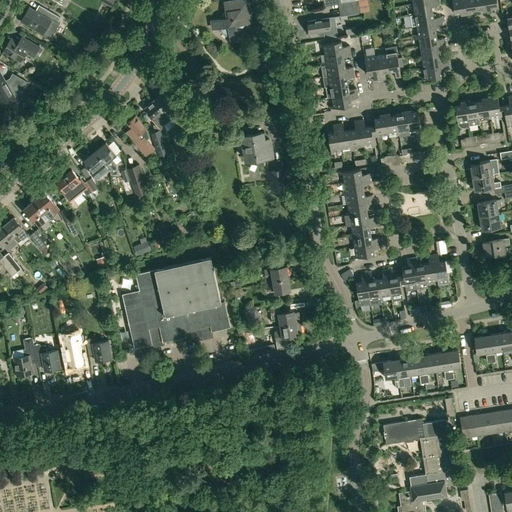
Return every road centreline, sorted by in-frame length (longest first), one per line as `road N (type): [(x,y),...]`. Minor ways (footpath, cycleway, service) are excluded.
road 1 (unclassified): [(0,417),(357,341)]
road 2 (residential): [(357,341),(321,255),(280,0)]
road 3 (tertiary): [(0,194),(98,113),(134,68),(161,0)]
road 4 (residential): [(363,511),(351,443),(366,398),(357,341)]
road 5 (residential): [(394,244),(381,170),(443,159)]
